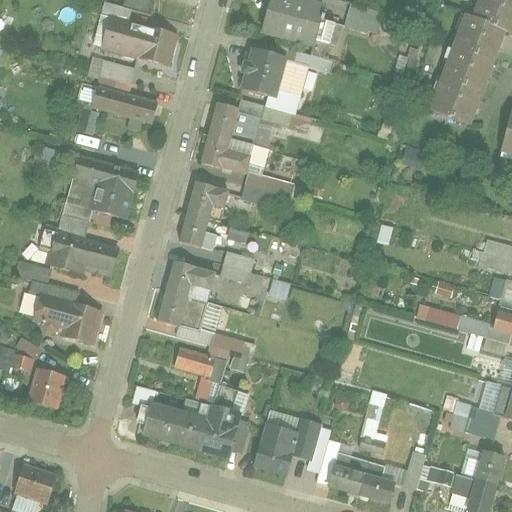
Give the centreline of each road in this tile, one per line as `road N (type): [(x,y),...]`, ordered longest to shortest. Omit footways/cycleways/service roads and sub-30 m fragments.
road 1 (residential): [(222,0),(95,453)]
road 2 (residential): [(95,453),(302,511)]
